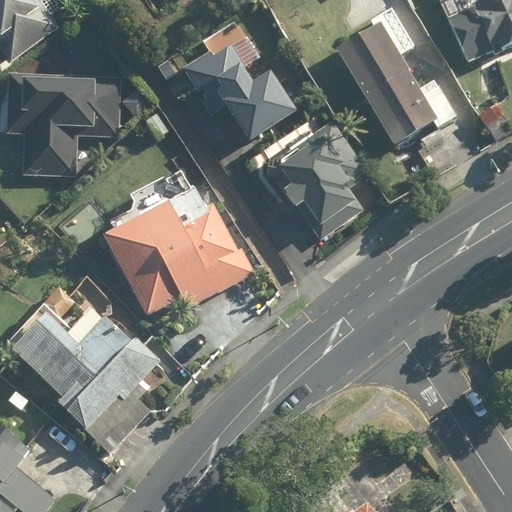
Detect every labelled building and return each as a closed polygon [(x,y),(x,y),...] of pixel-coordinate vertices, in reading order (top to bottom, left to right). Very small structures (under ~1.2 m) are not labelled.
[(0,0),(0,50),(13,68),(61,31),(36,0),(0,0)] [(511,53),(511,0),(495,0),(445,24),(465,65),(490,53),(494,62),(511,53)] [(374,32),(334,56),(394,151),(429,129),(434,137),(456,124),(433,86),(419,95),(398,61),(414,51),(391,13),(370,26),(374,32)] [(208,53),(183,71),(207,103),(201,107),(211,122),(223,114),(249,150),(298,115),(270,75),(251,89),(241,75),(249,69),(231,45),(212,59),(208,53)] [(121,82),(8,77),(5,135),(27,136),(25,179),(77,181),(79,140),(118,142),(121,82)] [(139,90),(121,106),(136,121),(153,105),(139,90)] [(172,132),(158,115),(139,131),(153,148),(172,132)] [(368,174),(333,125),(267,173),(295,212),(302,207),(326,239),(362,212),(347,190),(368,174)] [(204,184),(102,239),(146,321),(184,301),(191,313),(254,279),(204,184)] [(61,400),(54,407),(111,459),(152,414),(141,404),(153,391),(145,384),(161,365),(95,306),(66,339),(46,321),(14,357),(61,400)] [(30,455),(0,434),(0,511),(20,511),(21,511),(22,511),(52,511),(61,500),(19,470),(30,455)]
